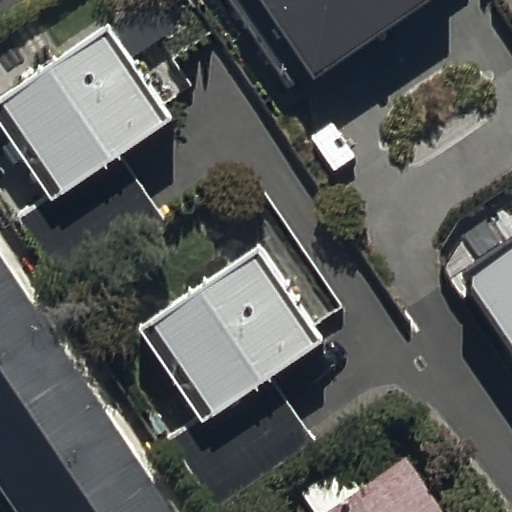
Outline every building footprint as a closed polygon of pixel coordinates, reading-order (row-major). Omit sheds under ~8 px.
[(224,0),(287,91),(421,0),(224,0)] [(347,179),(391,148),(469,259),(511,228),(511,196),(501,181),(511,173),(511,84),(498,94),(483,72),(506,56),(466,0),(453,0),(441,9),(436,2),(375,44),(387,62),(305,119),(347,179)] [(154,208),(112,146),(161,113),(101,24),(0,92),(0,119),(34,169),(11,185),(66,267),(154,208)] [(511,237),(460,275),(511,346),(511,237)] [(315,429),(277,372),(324,340),(263,250),(145,330),(199,409),(168,430),(214,498),(315,429)] [(0,491),(14,511),(168,511),(0,263),(0,491)] [(441,511),(413,468),(363,500),(340,466),(297,495),(308,511),(441,511)]
